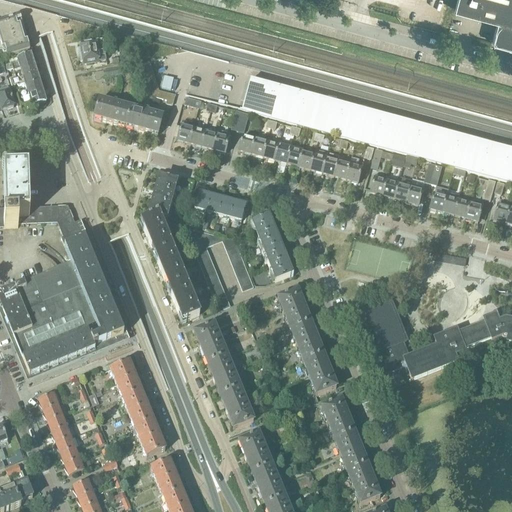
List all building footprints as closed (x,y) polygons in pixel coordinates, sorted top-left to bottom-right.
[(511,0),(457,0),(455,10),(497,21),(492,41),(493,43),(511,48),(511,0)] [(0,45),(1,51),(4,50),(6,58),(29,52),(26,43),(24,44),(19,27),(17,28),(15,24),(20,22),(20,23),(21,23),(19,16),(13,18),(14,20),(0,23),(0,45)] [(80,49),(78,49),(79,55),(104,51),(102,42),(102,41),(100,42),(79,46),(80,49)] [(104,51),(79,55),(79,56),(80,62),(82,62),(82,66),(94,64),(103,62),(105,62),(106,62),(104,51)] [(11,65),(6,66),(7,72),(12,70),(13,72),(19,70),(33,66),(32,62),(32,61),(32,58),(31,58),(30,56),(28,57),(16,60),(17,65),(12,66),(11,65)] [(141,70),(138,81),(146,81),(152,99),(166,103),(165,105),(166,106),(172,107),(174,97),(158,93),(149,64),(141,67),(142,69),(141,70)] [(14,77),(9,79),(9,81),(10,83),(36,75),(35,72),(35,70),(35,68),(34,67),(33,66),(19,70),(20,73),(14,76),(14,77)] [(103,73),(94,74),(95,80),(104,79),(122,76),(121,69),(102,72),(103,73)] [(36,75),(10,83),(11,87),(17,85),(18,87),(24,85),(25,88),(39,84),(39,83),(39,82),(38,79),(37,78),(36,75)] [(251,114),(259,84),(249,82),(241,111),(251,114)] [(20,94),(16,95),(18,101),(22,100),(28,98),(42,93),(41,90),(41,89),(41,87),(40,86),(39,84),(25,88),(26,92),(20,94)] [(308,97),(259,84),(251,114),(300,127),(308,97)] [(0,94),(0,107),(1,111),(4,110),(7,110),(7,111),(13,109),(13,108),(13,107),(14,107),(9,92),(0,94)] [(22,100),(18,101),(20,107),(25,105),(27,109),(31,107),(31,108),(32,110),(35,109),(38,108),(38,106),(45,104),(42,93),(28,98),(22,100)] [(308,97),(300,127),(338,138),(346,108),(308,97)] [(186,100),(184,106),(198,110),(200,104),(186,100)] [(93,120),(125,129),(130,110),(98,102),(93,120)] [(385,118),(346,108),(338,138),(377,148),(385,118)] [(130,110),(125,129),(157,138),(162,119),(130,110)] [(233,125),(239,126),(242,115),(236,114),(233,125)] [(249,117),(245,116),(242,115),(239,126),(246,128),(249,117)] [(423,129),(385,118),(377,148),(415,159),(423,129)] [(182,123),(176,143),(188,146),(193,131),(194,126),(189,125),(182,123)] [(423,129),(415,159),(454,169),(462,139),(423,129)] [(193,131),(188,146),(201,150),(205,134),(198,132),(193,131)] [(205,134),(201,150),(213,153),(217,138),(211,136),(212,132),(206,131),(205,134)] [(217,138),(213,153),(224,156),(229,141),(230,136),(218,132),(217,138)] [(253,141),(249,156),(261,160),(266,140),(255,137),(254,141),(253,141)] [(253,141),(242,138),(238,153),(249,156),(253,141)] [(491,147),(462,139),(454,169),(456,170),(462,171),(483,177),(491,147)] [(266,140),(261,160),(273,163),(277,148),(266,145),(267,140),(266,140)] [(277,148),(273,163),(285,166),(290,148),(278,144),(277,148)] [(511,184),(511,152),(491,147),(483,177),(511,185),(511,184)] [(297,170),(301,154),(302,151),(290,148),(285,166),(297,170)] [(372,150),(367,149),(364,160),(370,161),(372,150)] [(381,153),(375,151),(370,170),(376,171),(381,153)] [(310,173),(322,176),(326,161),(325,161),(326,156),(315,153),(314,158),(310,173)] [(297,170),(310,173),(314,158),(301,154),(297,170)] [(333,179),(339,160),(338,160),(337,164),(326,161),(322,176),(333,179)] [(339,160),(333,179),(345,183),(350,163),(339,160)] [(350,163),(345,183),(357,186),(361,171),(362,166),(350,163)] [(432,178),(435,168),(429,166),(426,176),(432,178)] [(435,168),(432,178),(438,180),(441,169),(435,168)] [(6,210),(0,210),(0,229),(18,229),(24,229),(35,225),(32,218),(32,217),(29,217),(28,173),(25,173),(5,174),(6,210)] [(375,176),(373,180),(369,195),(381,199),(387,179),(375,176)] [(467,177),(465,184),(473,186),(475,179),(467,177)] [(150,207),(146,220),(152,218),(162,221),(166,222),(166,221),(175,190),(176,185),(163,181),(162,181),(163,180),(158,179),(155,188),(156,188),(150,207)] [(387,179),(381,199),(393,202),(399,182),(387,179)] [(393,202),(405,205),(411,186),(410,186),(409,189),(398,186),(399,182),(393,202)] [(482,202),(489,204),(494,184),(489,182),(486,193),(484,192),(482,202)] [(503,186),(497,185),(494,195),(500,197),(503,186)] [(411,186),(405,205),(418,208),(422,193),(423,189),(411,186)] [(199,194),(194,210),(206,214),(210,197),(209,197),(210,196),(204,195),(199,194)] [(429,212),(441,215),(445,200),(440,198),(441,196),(434,194),(433,196),(429,212)] [(445,200),(441,215),(453,218),(457,203),(458,199),(446,195),(445,200)] [(210,197),(206,214),(217,217),(222,200),(221,200),(222,199),(215,198),(210,197)] [(222,200),(217,217),(229,220),(234,203),(233,203),(227,201),(222,200)] [(465,221),(477,225),(483,205),(470,202),(469,206),(465,221)] [(244,206),(245,206),(239,204),(239,205),(234,203),(229,220),(241,223),(245,206),(244,206)] [(453,218),(465,221),(469,206),(457,203),(453,218)] [(510,207),(498,204),(493,223),(504,226),(510,207)] [(51,209),(42,209),(42,225),(57,225),(62,239),(60,239),(64,248),(66,247),(81,241),(85,240),(87,239),(80,223),(74,225),(68,211),(67,208),(59,209),(51,209)] [(38,209),(28,209),(29,226),(38,226),(42,225),(42,209),(38,209)] [(277,241),(275,236),(271,225),(272,225),(269,217),(265,219),(251,225),(262,255),(281,247),(278,241),(277,241)] [(146,220),(139,223),(143,232),(144,231),(145,236),(151,249),(150,250),(153,257),(154,257),(171,250),(161,224),(161,222),(162,221),(152,218),(146,220)] [(188,230),(185,231),(190,242),(194,254),(205,250),(222,243),(228,241),(228,240),(214,237),(188,230)] [(228,241),(222,243),(224,249),(235,244),(232,238),(228,240),(228,241)] [(0,286),(2,291),(0,292),(0,305),(6,320),(3,321),(28,382),(30,381),(96,354),(95,351),(115,343),(117,342),(116,339),(125,335),(126,335),(86,239),(85,240),(81,241),(0,274),(0,286)] [(235,244),(224,249),(226,254),(237,250),(236,248),(235,244)] [(289,270),(288,268),(283,254),(281,247),(262,255),(274,284),(289,278),(289,279),(293,278),(290,270),(289,270)] [(154,257),(153,257),(156,265),(157,265),(164,282),(164,283),(167,291),(168,290),(185,283),(171,250),(154,257)] [(205,250),(194,254),(197,260),(208,255),(205,250)] [(237,250),(226,254),(228,260),(239,256),(237,250)] [(208,255),(197,260),(199,266),(210,261),(208,255)] [(239,256),(228,260),(231,265),(241,261),(239,256)] [(210,261),(199,266),(201,271),(212,267),(210,261)] [(241,261),(231,265),(233,271),(244,267),(241,261)] [(212,267),(201,271),(204,277),(215,272),(212,267)] [(244,267),(233,271),(235,277),(246,272),(244,267)] [(215,272),(204,277),(206,283),(217,278),(215,272)] [(246,272),(235,277),(237,282),(248,278),(246,272)] [(217,278),(206,283),(208,288),(219,284),(217,278)] [(248,278),(237,282),(240,288),(251,284),(248,278)] [(168,290),(167,291),(170,299),(171,298),(175,309),(178,316),(177,316),(181,325),(186,323),(185,323),(199,317),(185,283),(168,290)] [(219,284),(208,288),(211,294),(222,290),(219,284)] [(251,284),(240,288),(242,294),(253,290),(251,284)] [(222,290),(211,294),(213,300),(224,295),(222,290)] [(277,301),(290,335),(310,327),(305,315),(304,313),(305,312),(302,307),(296,294),(297,294),(297,293),(277,301)] [(224,295),(213,300),(215,305),(226,301),(224,295)] [(226,301),(215,305),(219,313),(229,309),(229,308),(226,301)] [(371,327),(364,330),(373,353),(374,355),(382,376),(383,376),(389,374),(405,367),(407,370),(412,383),(413,382),(413,381),(454,365),(455,366),(456,365),(453,358),(463,354),(463,353),(491,341),(491,343),(502,338),(503,338),(508,339),(506,345),(507,345),(508,345),(511,345),(511,323),(504,323),(497,325),(494,318),(483,323),(485,326),(456,337),(455,334),(434,342),(437,350),(408,360),(402,345),(406,343),(405,342),(396,319),(393,312),(400,308),(398,303),(391,306),(390,304),(391,304),(390,303),(389,303),(365,313),(366,314),(371,327)] [(213,327),(193,335),(193,336),(194,335),(199,348),(199,349),(201,354),(202,354),(207,367),(226,359),(213,327)] [(290,335),(302,366),(322,358),(317,345),(317,344),(315,339),(314,339),(310,327),(290,335)] [(335,390),(329,377),(330,377),(328,371),(327,371),(322,358),(302,366),(315,398),(336,390),(335,389),(335,390)] [(239,391),(226,359),(207,367),(212,380),(212,381),(214,386),(215,386),(220,399),(239,391)] [(117,370),(110,373),(122,402),(140,394),(135,382),(133,377),(128,365),(117,370)] [(253,424),(239,391),(220,399),(225,412),(225,413),(227,418),(228,418),(233,431),(232,431),(233,432),(253,424)] [(101,394),(89,399),(93,409),(98,407),(96,400),(102,397),(101,394)] [(140,394),(122,402),(134,431),(152,423),(147,411),(145,406),(140,394)] [(40,402),(38,402),(40,405),(40,406),(39,407),(42,412),(43,414),(57,408),(52,397),(40,402)] [(341,403),(321,410),(334,443),(353,435),(347,422),(348,422),(346,416),(345,417),(340,404),(341,403)] [(57,408),(43,414),(44,417),(43,418),(46,422),(47,424),(61,419),(57,408)] [(61,419),(47,424),(49,428),(47,428),(51,433),(51,435),(66,430),(61,419)] [(152,423),(134,431),(145,460),(164,453),(159,440),(157,435),(152,423)] [(66,430),(51,435),(53,439),(52,439),(55,444),(56,446),(70,440),(66,430)] [(334,443),(347,475),(366,468),(360,454),(361,454),(361,453),(360,453),(359,449),(358,449),(353,435),(334,443)] [(252,476),(271,468),(258,436),(238,444),(238,445),(239,445),(244,458),(243,458),(245,463),(246,463),(252,476)] [(70,440),(56,446),(57,449),(56,450),(60,455),(60,457),(74,451),(70,440)] [(74,451),(60,457),(62,460),(60,461),(63,465),(64,468),(79,462),(74,451)] [(79,462),(64,468),(66,471),(65,472),(68,476),(68,477),(69,478),(73,476),(83,472),(79,462)] [(114,462),(102,467),(104,473),(117,469),(114,462)] [(154,469),(150,471),(162,500),(181,493),(176,480),(169,464),(157,468),(154,469)] [(8,470),(6,471),(8,478),(20,473),(18,467),(8,470)] [(265,508),(284,500),(271,468),(252,476),(257,490),(256,490),(259,495),(265,508)] [(360,507),(379,500),(379,499),(378,499),(373,487),(374,486),(373,486),(371,482),(372,481),(371,481),(366,468),(347,475),(360,507)] [(73,488),(73,489),(74,492),(75,493),(74,494),(77,498),(77,500),(91,494),(89,488),(92,487),(90,482),(87,483),(73,488)] [(26,484),(13,489),(19,505),(32,500),(26,484)] [(13,489),(0,494),(0,511),(10,511),(20,508),(19,505),(13,489)] [(181,493),(162,500),(166,511),(188,511),(188,510),(188,509),(186,506),(186,505),(181,493)] [(91,494),(77,500),(79,504),(78,504),(81,509),(82,511),(96,505),(91,494)] [(288,511),(284,500),(265,508),(266,511),(288,511)]
